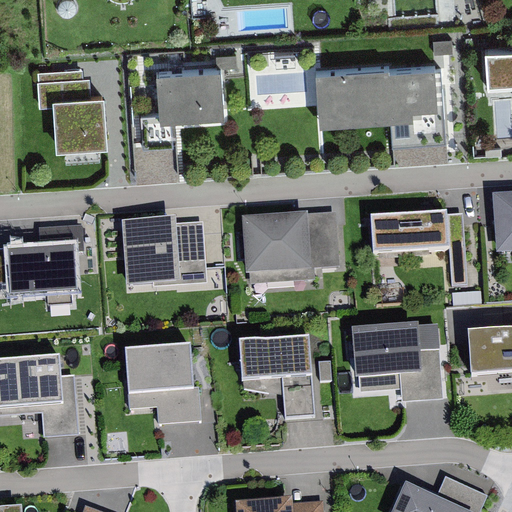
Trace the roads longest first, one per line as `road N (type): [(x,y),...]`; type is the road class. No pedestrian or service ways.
road 1 (residential): [(0,209),(511,173)]
road 2 (residential): [(186,471),(444,448),(511,472)]
road 3 (residential): [(0,485),(186,471)]
